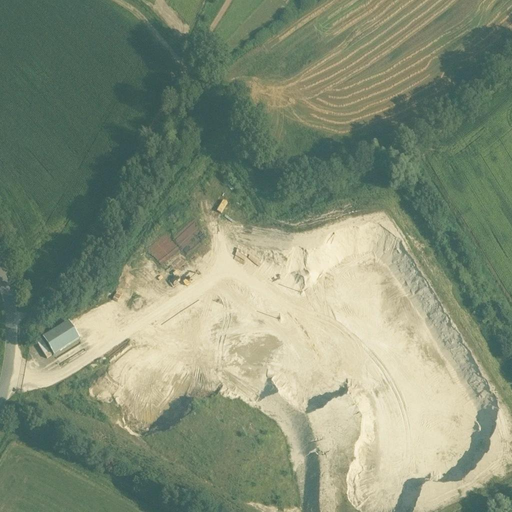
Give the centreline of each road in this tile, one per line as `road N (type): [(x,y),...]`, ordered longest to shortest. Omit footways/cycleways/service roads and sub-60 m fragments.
road 1 (track): [(13,317),(43,301),(67,273),(229,0)]
road 2 (unclassified): [(0,405),(14,324),(0,260)]
